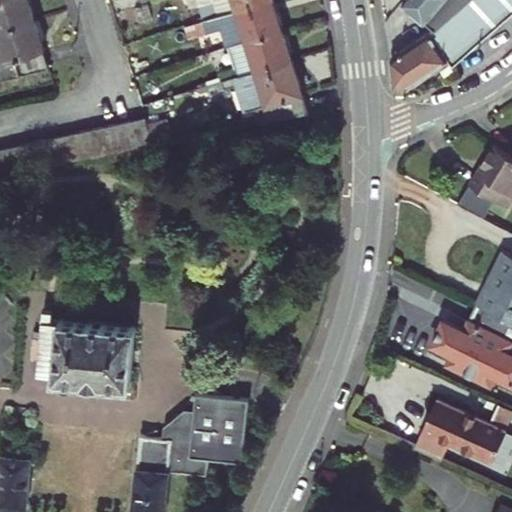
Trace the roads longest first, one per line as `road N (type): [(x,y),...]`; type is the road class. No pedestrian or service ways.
road 1 (residential): [(269,511),(352,306),(365,232),(368,125)]
road 2 (residential): [(511,71),(448,105),(368,125)]
road 3 (residential): [(368,125),(353,0)]
